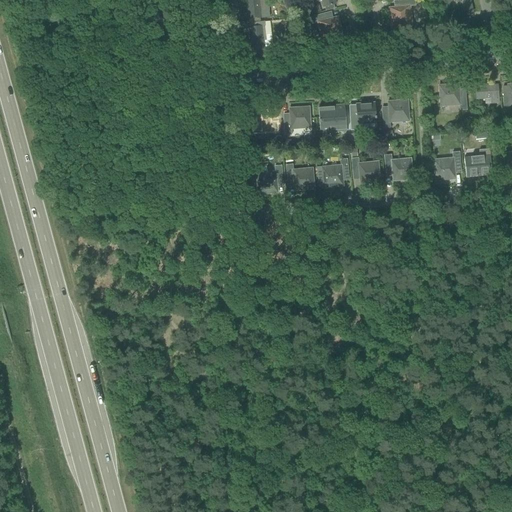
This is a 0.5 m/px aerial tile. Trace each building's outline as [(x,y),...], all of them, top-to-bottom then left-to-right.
[(250,19),(251,23),(259,22),(259,18),(260,18),(258,0),(245,0),(248,20),(250,19)] [(334,0),(321,0),(323,7),(324,7),(325,11),(334,9),(333,5),(335,5),(334,0)] [(398,7),(394,8),(389,8),(391,28),(411,26),(409,6),(415,6),(414,0),(408,0),(398,1),(398,7)] [(456,0),(458,6),(460,16),(472,13),(468,0),(456,0)] [(413,22),(426,23),(427,11),(414,10),(413,22)] [(328,20),(327,14),(311,17),(312,24),(318,22),(322,41),(342,37),(337,18),(328,20)] [(259,22),(251,23),(251,28),(249,28),(251,50),(255,49),(256,55),(272,53),(271,48),(264,48),(261,27),(260,27),(259,22)] [(466,110),(465,94),(459,94),(458,85),(439,86),(440,106),(459,105),(460,111),(466,110)] [(475,87),(476,97),(476,100),(491,99),(491,104),(498,104),(497,86),(475,87)] [(388,112),(382,112),(383,129),(390,128),(389,122),(409,121),(407,101),(388,102),(388,112)] [(356,113),(349,113),(350,130),(350,131),(361,130),(361,123),(375,122),(375,119),(376,119),(376,117),(375,117),(374,103),(355,105),(356,113)] [(336,106),(318,107),(319,120),(318,120),(319,123),(320,133),(346,131),(345,115),(344,105),(336,106)] [(288,119),(283,119),(284,136),(291,135),(290,130),(310,128),(309,108),(288,110),(288,111),(288,115),(288,119)] [(270,111),(251,112),(253,135),(278,134),(278,121),(271,122),(270,111)] [(492,132),(484,133),(485,143),(493,142),(492,132)] [(479,156),(463,158),(465,177),(491,175),(489,155),(489,149),(478,150),(479,156)] [(460,169),(459,159),(459,153),(452,153),(453,159),(434,161),(436,181),(455,179),(454,170),(460,169)] [(511,153),(504,154),(504,157),(501,157),(502,164),(505,164),(506,174),(511,173),(511,153)] [(390,155),(384,156),(385,172),(391,172),(392,181),(412,179),(410,159),(391,161),(390,155)] [(357,159),(351,159),(353,176),(359,175),(360,184),(379,182),(377,162),(358,164),(357,159)] [(341,166),(316,169),(318,187),(323,186),(323,188),(343,186),(342,177),(348,176),(347,160),(340,160),(341,166)] [(291,165),(285,166),(287,182),(293,182),(294,191),(313,189),(311,169),(292,171),(291,165)] [(275,172),(256,174),(258,194),(277,192),(276,183),(282,183),(281,166),(274,167),(275,172)]
